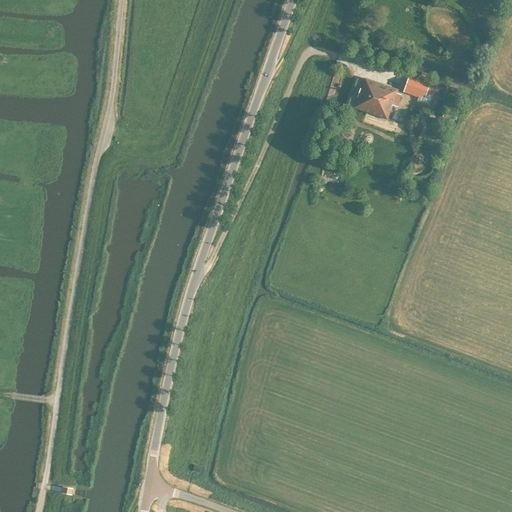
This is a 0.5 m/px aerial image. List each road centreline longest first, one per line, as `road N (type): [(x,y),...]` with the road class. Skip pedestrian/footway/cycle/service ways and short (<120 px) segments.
road 1 (unclassified): [(148,482),(182,320),(293,0)]
road 2 (track): [(38,511),(106,114)]
